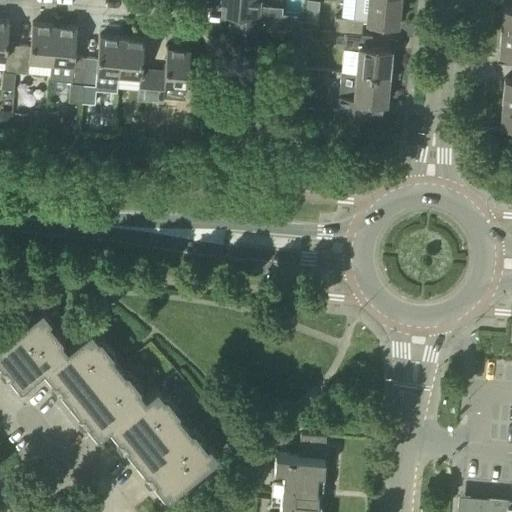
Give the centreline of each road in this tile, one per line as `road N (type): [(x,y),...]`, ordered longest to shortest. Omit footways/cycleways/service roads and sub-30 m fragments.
road 1 (secondary): [(102,226),(363,270)]
road 2 (secondary): [(365,235),(227,224),(102,226)]
